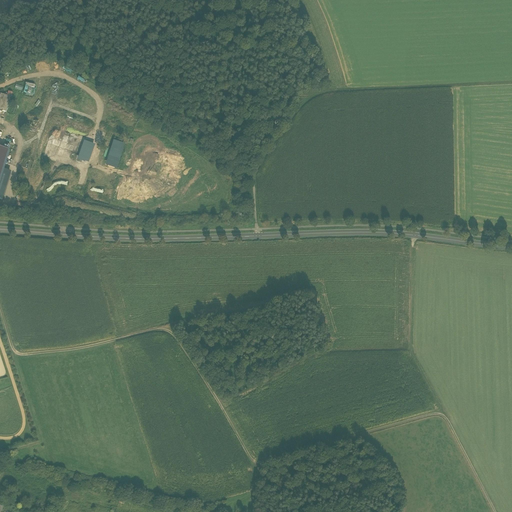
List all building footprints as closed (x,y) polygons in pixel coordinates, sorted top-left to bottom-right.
[(33,87),(35,88),(35,85),(26,82),(24,92),(31,93),(33,87)] [(7,96),(1,94),(0,95),(0,110),(6,112),(12,93),(8,92),(7,96)] [(77,160),(88,164),(95,145),(84,141),(77,160)] [(105,166),(117,170),(125,144),(113,141),(105,166)] [(0,179),(3,169),(9,150),(0,147),(0,179)] [(3,169),(0,179),(0,199),(2,200),(11,172),(3,169)]
